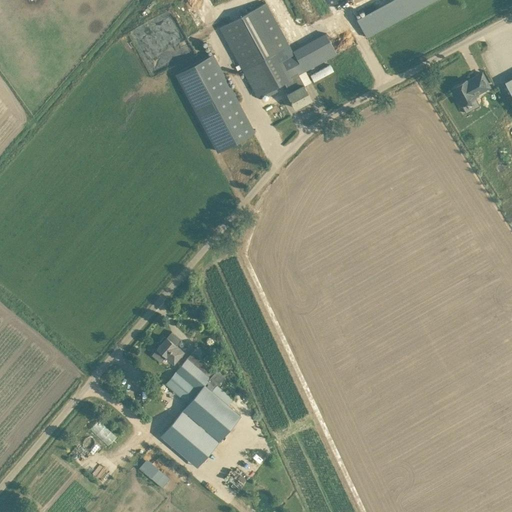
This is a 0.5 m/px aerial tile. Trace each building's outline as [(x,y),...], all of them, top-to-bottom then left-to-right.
[(404,0),(389,0),(357,18),(367,37),(411,13),(404,0)] [(243,73),(245,73),(257,96),(284,81),(290,92),(287,93),(295,107),(311,99),(304,85),(299,74),(337,53),(327,36),(294,54),(266,2),(219,27),(243,73)] [(254,132),(212,54),(177,73),(219,151),(254,132)] [(331,64),(310,73),(313,80),(333,71),(331,64)] [(473,94),(489,86),(481,72),(466,80),(465,79),(452,86),(461,104),(475,97),(473,94)] [(167,336),(157,347),(174,361),(182,352),(182,349),(167,336)] [(216,371),(200,358),(192,351),(165,383),(188,402),(160,435),(184,455),(187,451),(201,461),(231,425),(219,415),(233,397),(221,387),(210,378),(216,371)] [(147,457),(139,466),(162,486),(170,477),(147,457)]
